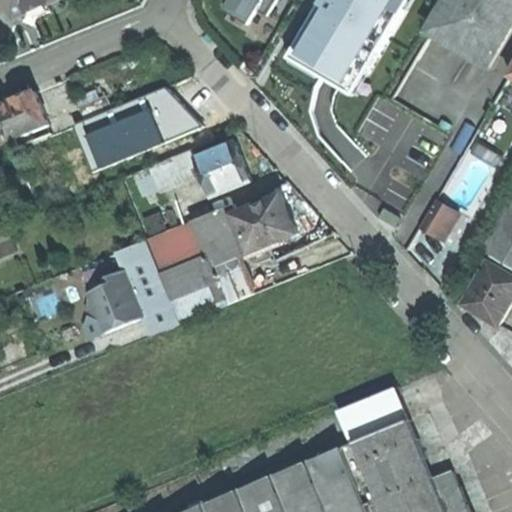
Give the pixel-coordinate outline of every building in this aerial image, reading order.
[(56,0),(9,0),(18,17),(38,8),(56,0)] [(223,0),(230,4),(227,9),(251,24),(259,10),(269,16),(278,0),(295,0),(296,0),(223,0)] [(320,0),(297,41),(349,71),(377,24),(398,37),(415,8),(417,5),(417,0),(320,0)] [(511,0),(448,0),(430,31),(490,67),(511,29),(511,0)] [(51,126),(37,93),(17,101),(0,107),(0,113),(15,150),(21,148),(17,139),(51,126)] [(108,95),(80,107),(86,121),(114,109),(108,95)] [(0,156),(15,150),(0,113),(0,156)] [(164,146),(169,160),(194,150),(189,136),(164,146)] [(245,162),(237,143),(198,158),(204,173),(209,185),(213,195),(252,180),(245,162)] [(204,173),(198,158),(195,149),(194,150),(169,160),(153,166),(162,190),(200,175),(204,173)] [(204,187),(209,185),(204,173),(200,175),(204,187)] [(284,195),(241,213),(243,217),(236,219),(250,252),(251,254),(300,233),(292,212),(284,195)] [(462,214),(438,201),(428,218),(451,232),(462,214)] [(237,203),(195,221),(209,255),(210,257),(215,268),(241,256),(250,252),(236,219),(243,217),(241,213),(237,203)] [(511,204),(485,251),(497,258),(511,266),(511,204)] [(398,227),(403,218),(386,209),(381,218),(398,227)] [(451,232),(428,218),(423,227),(446,240),(451,232)] [(167,273),(209,255),(195,221),(152,239),(167,273)] [(0,258),(17,252),(7,226),(0,228),(0,258)] [(185,322),(183,319),(164,274),(167,273),(152,239),(119,253),(127,272),(147,318),(154,335),(185,322)] [(183,319),(220,304),(228,301),(215,268),(210,257),(209,255),(167,273),(164,274),(183,319)] [(257,293),(250,278),(241,256),(215,268),(228,301),(220,304),(222,308),(257,293)] [(511,274),(511,266),(497,258),(494,264),(511,274)] [(511,274),(494,264),(491,262),(467,304),(483,314),(502,325),(511,307),(511,274)] [(147,318),(127,272),(108,280),(110,286),(91,294),(93,300),(89,310),(92,318),(103,322),(105,328),(108,334),(147,318)] [(349,431),(355,444),(413,420),(400,387),(341,411),(349,431)] [(229,480),(349,431),(341,411),(222,461),(229,480)] [(450,511),(437,478),(413,420),(355,444),(188,511),(450,511)] [(472,511),(455,470),(437,478),(450,511),(472,511)]
